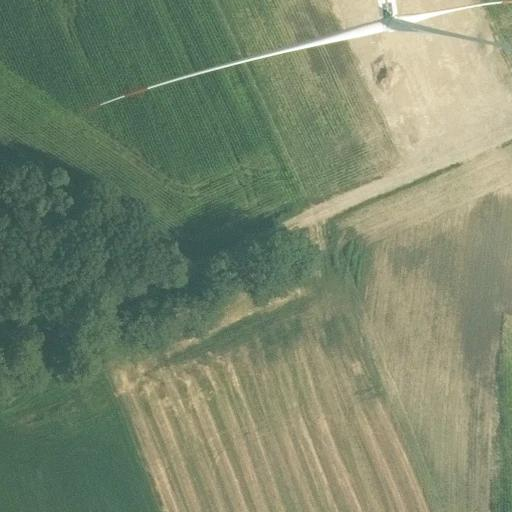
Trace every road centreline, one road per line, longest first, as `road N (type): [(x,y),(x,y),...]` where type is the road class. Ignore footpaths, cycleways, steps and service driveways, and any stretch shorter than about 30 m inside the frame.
road 1 (track): [(511,128),(0,353)]
road 2 (track): [(403,0),(467,148)]
